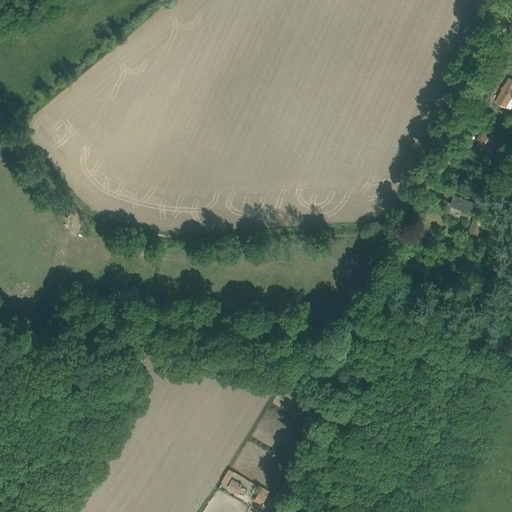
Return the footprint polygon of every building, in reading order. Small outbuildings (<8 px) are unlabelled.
[(503,47),(511,50),(511,43),(505,41),(503,47)] [(506,106),(511,108),(511,105),(511,78),(510,77),(504,86),(503,86),(501,89),(502,90),(496,102),(505,107),(506,106)] [(477,144),(492,153),(496,146),(503,151),(506,147),(511,150),(511,149),(511,145),(508,143),(509,143),(501,138),(499,141),(484,132),(477,144)] [(489,165),(497,170),(499,165),(492,160),(489,165)] [(450,205),(474,214),(478,204),(454,195),(450,205)] [(479,214),(483,216),(488,205),(481,202),(480,205),(483,206),(479,214)] [(482,221),(474,218),(468,232),(477,235),(477,233),(480,234),(484,224),(481,223),(482,221)] [(221,481),(227,484),(234,471),(229,468),(221,481)] [(227,488),(235,492),(240,482),(232,478),(227,488)] [(254,499),(261,504),(269,491),(261,487),(254,499)]
